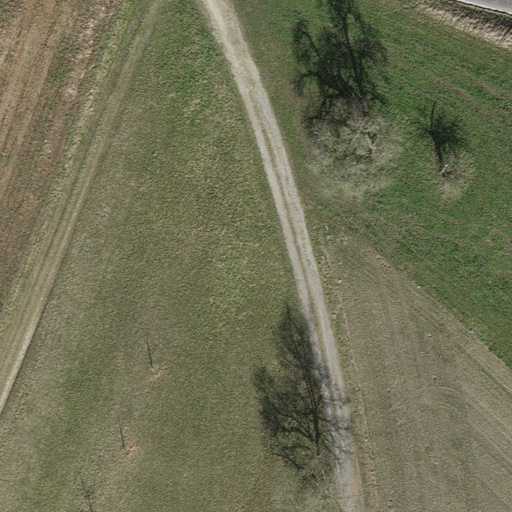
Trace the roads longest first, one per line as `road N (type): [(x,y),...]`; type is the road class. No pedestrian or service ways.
road 1 (track): [(342,511),(327,387),(281,197),(214,0)]
road 2 (track): [(0,414),(158,0)]
